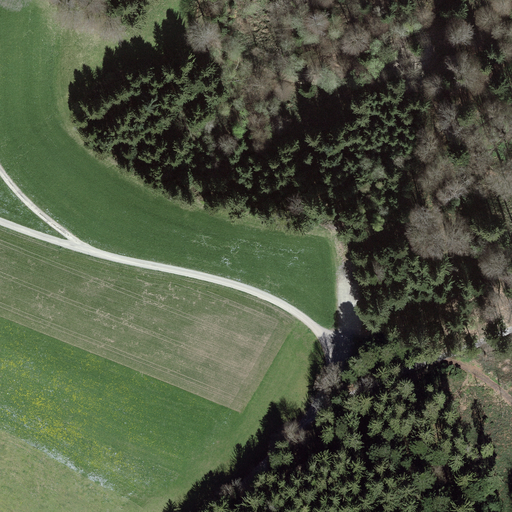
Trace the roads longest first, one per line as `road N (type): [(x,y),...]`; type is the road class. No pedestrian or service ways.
road 1 (track): [(309,419),(328,383),(333,342),(282,303),(0,221)]
road 2 (unclassified): [(257,471),(309,419),(511,330)]
road 3 (track): [(333,342),(437,359),(488,381),(511,404)]
